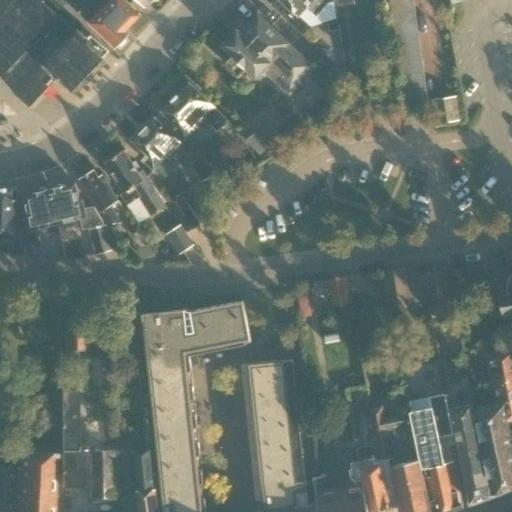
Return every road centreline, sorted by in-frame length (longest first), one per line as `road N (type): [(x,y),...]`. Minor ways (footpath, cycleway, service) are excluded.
road 1 (residential): [(287,268),(182,277),(0,265)]
road 2 (tertiary): [(0,166),(57,149),(197,0)]
road 3 (residential): [(287,268),(511,234)]
